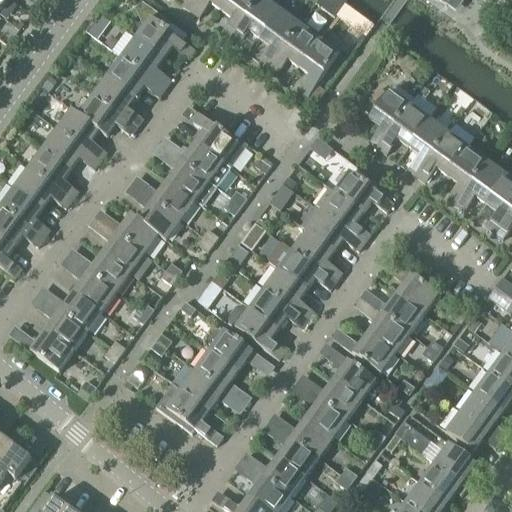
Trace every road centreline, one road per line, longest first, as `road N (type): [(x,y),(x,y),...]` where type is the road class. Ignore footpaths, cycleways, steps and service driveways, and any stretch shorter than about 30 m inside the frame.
road 1 (residential): [(195,511),(403,234)]
road 2 (residential): [(0,334),(200,78)]
road 3 (residential): [(171,511),(0,366)]
road 4 (residential): [(0,106),(77,0)]
